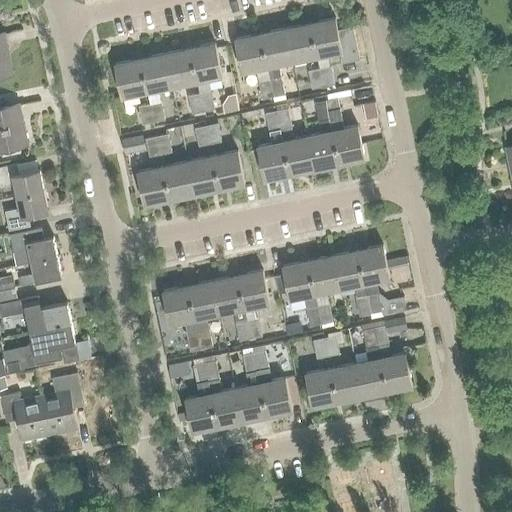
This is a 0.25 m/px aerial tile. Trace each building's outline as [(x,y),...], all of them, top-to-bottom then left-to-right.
[(319,69),(329,67),(326,54),(340,52),(342,62),(357,59),(350,27),(349,27),(349,28),(337,31),(334,18),(309,23),(316,57),(319,69)] [(285,28),(291,62),(316,57),(309,23),(285,28)] [(269,79),(273,97),(284,95),(280,77),(278,64),(291,62),(285,28),(260,33),(267,67),(269,79)] [(273,97),(269,79),(267,67),(260,33),(235,38),(242,72),(255,69),(261,100),(273,97)] [(3,35),(0,35),(0,75),(11,73),(3,35)] [(195,81),(198,94),(199,94),(203,112),(204,118),(216,116),(216,114),(215,110),(212,99),(208,79),(222,76),(215,43),(190,48),(196,81),(195,81)] [(171,86),(195,81),(196,81),(190,48),(165,54),(171,86)] [(147,91),(171,86),(165,54),(140,59),(147,91)] [(122,97),(147,91),(140,59),(115,64),(122,97)] [(319,69),(323,87),(333,85),(329,67),(319,69)] [(319,69),(307,71),(311,90),(323,87),(319,69)] [(203,112),(199,94),(198,94),(188,96),(192,115),(203,112)] [(231,95),(212,99),(215,110),(216,114),(239,110),(238,108),(235,94),(231,95)] [(326,101),(328,113),(339,164),(365,159),(358,125),(343,128),(340,114),(337,99),(326,101)] [(314,103),(317,113),(320,133),(307,136),(314,170),(339,164),(328,113),(326,101),(314,103)] [(150,104),(152,113),(154,122),(165,119),(164,113),(161,102),(150,104)] [(0,149),(26,144),(17,104),(0,108),(0,149)] [(154,122),(152,113),(150,104),(139,107),(141,113),(143,124),(154,122)] [(280,130),(282,141),(289,175),(314,170),(307,136),(294,139),(288,109),(276,112),(276,113),(280,130)] [(276,112),(268,114),(265,114),(268,132),(269,132),(280,130),(276,113),(276,112)] [(206,127),(209,145),(220,142),(217,125),(206,127)] [(209,145),(206,127),(194,129),(198,147),(209,145)] [(272,143),(257,146),(264,180),(289,175),(282,141),(280,130),(269,132),(272,143)] [(156,137),(160,155),(171,152),(167,135),(156,137)] [(124,154),(127,153),(145,149),(142,136),(127,139),(122,141),(124,154)] [(160,155),(156,137),(145,140),(149,157),(160,155)] [(212,156),(219,189),(244,184),(237,151),(212,156)] [(219,189),(212,156),(187,161),(194,194),(219,189)] [(194,194),(187,161),(162,166),(169,200),(194,194)] [(0,190),(13,187),(15,197),(42,192),(43,192),(38,172),(17,177),(15,166),(0,169),(0,190)] [(169,200),(162,166),(137,172),(144,205),(169,200)] [(8,232),(29,228),(27,217),(46,213),(42,192),(15,197),(17,209),(3,212),(8,232)] [(9,236),(15,266),(29,264),(56,258),(53,238),(43,240),(41,229),(30,231),(9,236)] [(382,245),(356,250),(364,284),(370,314),(381,311),(375,281),(389,278),(382,245)] [(370,314),(364,284),(356,250),(332,255),(339,289),(352,286),(355,298),(355,299),(358,316),(370,314)] [(332,255),(307,261),(314,294),(326,292),(339,289),(332,255)] [(56,258),(29,264),(32,276),(18,279),(20,286),(60,278),(56,258)] [(317,306),(314,294),(307,261),(282,266),(289,299),(303,296),(310,326),(321,324),(317,306)] [(237,275),(244,309),(270,304),(263,270),(237,275)] [(251,339),(247,322),(244,309),(237,275),(212,281),(219,314),(232,311),(235,324),(239,341),(251,339)] [(0,278),(0,301),(16,299),(12,279),(11,276),(0,278)] [(187,286),(194,320),(197,332),(201,349),(212,347),(208,329),(205,317),(219,314),(212,281),(187,286)] [(194,320),(187,286),(162,291),(169,325),(183,322),(189,352),(201,349),(197,332),(194,320)] [(326,292),(314,294),(317,306),(328,303),(326,292)] [(28,333),(70,324),(65,303),(39,309),(37,297),(0,304),(0,318),(24,313),(28,333)] [(317,306),(321,324),(332,322),(328,303),(317,306)] [(406,329),(404,317),(383,321),(384,326),(386,333),(406,329)] [(247,322),(251,339),(261,337),(257,319),(247,322)] [(31,344),(2,350),(3,358),(4,363),(7,362),(18,360),(20,367),(27,366),(27,367),(61,360),(58,347),(74,344),(70,324),(28,333),(31,344)] [(377,346),(386,392),(412,387),(405,352),(390,355),(388,344),(386,333),(384,326),(373,328),(377,346)] [(386,392),(377,346),(373,328),(361,330),(367,360),(355,363),(362,397),(386,392)] [(335,336),(323,339),(327,357),(339,355),(335,336)] [(323,339),(312,341),(316,359),(327,357),(323,339)] [(252,354),(256,372),(257,372),(267,370),(263,351),(252,354)] [(245,374),(256,372),(252,354),(241,356),(245,374)] [(20,367),(18,360),(7,362),(9,373),(21,370),(20,367)] [(221,391),(218,380),(214,361),(203,364),(217,428),(242,422),(234,388),(221,391)] [(362,397),(355,363),(330,368),(337,402),(362,397)] [(192,433),(217,428),(203,364),(193,366),(199,396),(185,399),(192,433)] [(311,407),(337,402),(330,368),(318,371),(304,374),(311,407)] [(267,370),(257,372),(259,383),(266,417),(292,412),(284,378),(270,381),(267,370)] [(234,388),(242,422),(266,417),(259,383),(257,372),(256,372),(245,374),(248,385),(234,388)] [(48,435),(76,429),(72,409),(83,407),(76,373),(51,379),(53,392),(40,395),(48,435)] [(19,400),(17,394),(0,398),(6,423),(17,421),(21,441),(48,435),(40,395),(19,400)]
